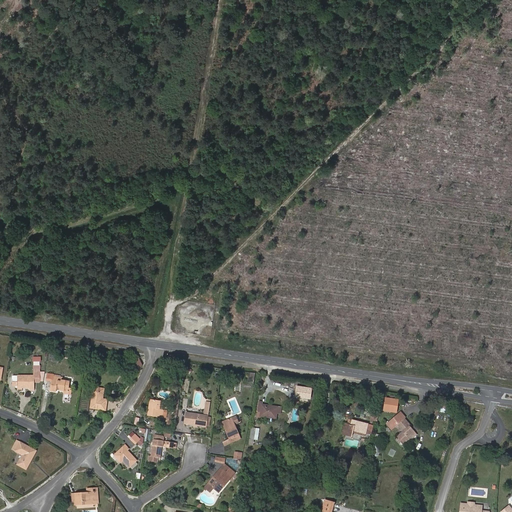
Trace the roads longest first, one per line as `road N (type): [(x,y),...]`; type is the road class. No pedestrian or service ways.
road 1 (track): [(492,0),(193,296),(170,306),(158,345)]
road 2 (track): [(170,306),(219,0)]
road 3 (tertiary): [(377,376),(158,345)]
road 4 (tertiary): [(158,345),(0,320)]
road 5 (residential): [(82,458),(139,386),(158,345)]
road 6 (residential): [(441,511),(457,452),(483,428),(491,398)]
